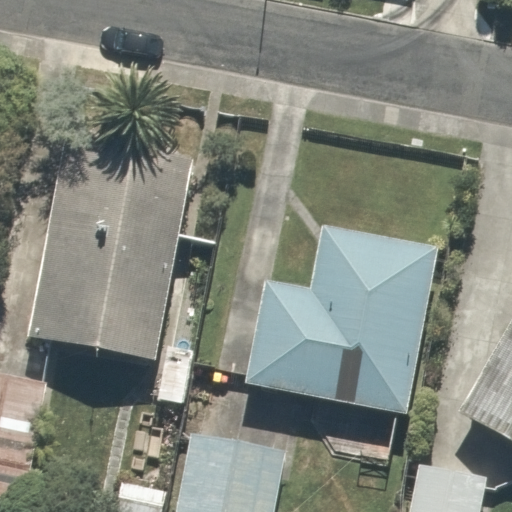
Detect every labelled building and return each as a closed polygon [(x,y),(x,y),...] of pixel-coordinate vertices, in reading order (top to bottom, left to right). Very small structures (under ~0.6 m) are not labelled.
[(61,141),(24,343),(158,368),(196,166),(61,141)] [(442,257),(327,233),(313,303),(263,293),(243,392),(408,425),(442,257)] [(511,327),(456,420),(511,453),(511,327)] [(44,355),(0,348),(0,502),(21,506),(44,355)] [(471,511),(475,483),(410,475),(405,511),(471,511)]
